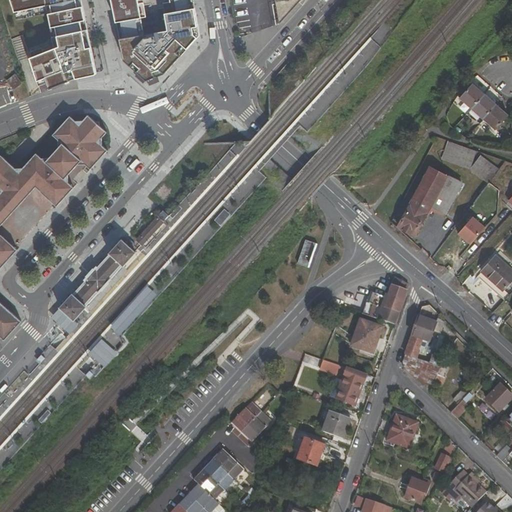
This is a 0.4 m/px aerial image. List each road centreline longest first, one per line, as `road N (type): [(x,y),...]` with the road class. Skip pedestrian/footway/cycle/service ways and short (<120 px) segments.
road 1 (residential): [(120,511),(302,311),(385,244)]
road 2 (residential): [(390,373),(511,486)]
road 3 (residential): [(390,373),(341,511)]
road 4 (tertiary): [(0,128),(77,98),(122,101)]
